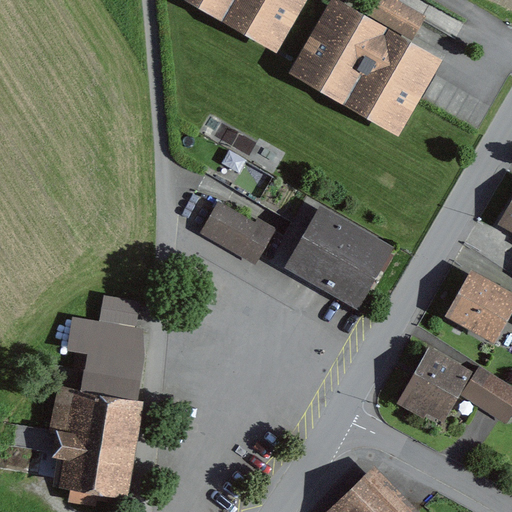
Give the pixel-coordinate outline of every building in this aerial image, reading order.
[(191,0),(280,51),(309,0),(191,0)] [(447,57),(347,0),(333,0),(292,71),(402,134),(447,57)] [(429,15),(401,0),(374,0),(369,10),(416,37),(429,15)] [(511,197),(499,220),(511,227),(511,197)] [(201,231),(257,263),(278,226),(259,216),(257,220),(219,199),(201,231)] [(360,306),(396,244),(322,202),(286,264),(360,306)] [(497,339),(511,311),(511,286),(473,265),(447,312),(497,339)] [(140,300),(105,294),(100,319),(135,326),(140,300)] [(88,352),(82,387),(59,383),(50,426),(58,427),(53,454),(63,456),(58,483),(71,486),(68,499),(97,505),(100,491),(127,496),(146,399),(138,397),(146,353),(144,327),(135,326),(100,319),(74,314),(68,348),(88,352)] [(475,370),(428,343),(396,401),(424,416),(427,411),(444,421),(460,394),(475,370)] [(511,383),(479,363),(475,370),(460,394),(507,423),(511,413),(511,383)] [(423,511),(374,461),(321,511),(423,511)]
